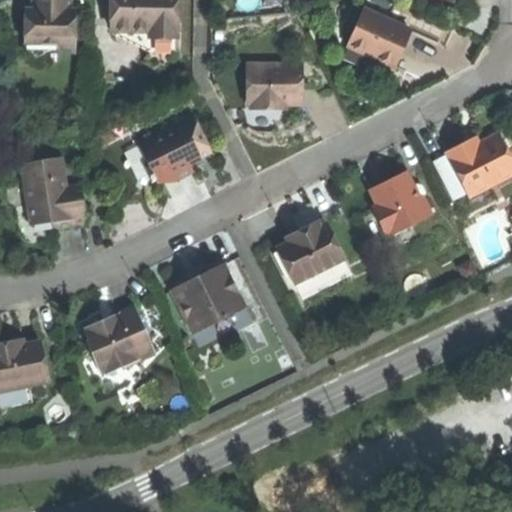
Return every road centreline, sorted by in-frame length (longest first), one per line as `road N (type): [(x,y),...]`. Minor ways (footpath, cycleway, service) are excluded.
road 1 (residential): [(511,37),(472,83),(122,260),(0,288)]
road 2 (secondary): [(97,511),(511,310)]
